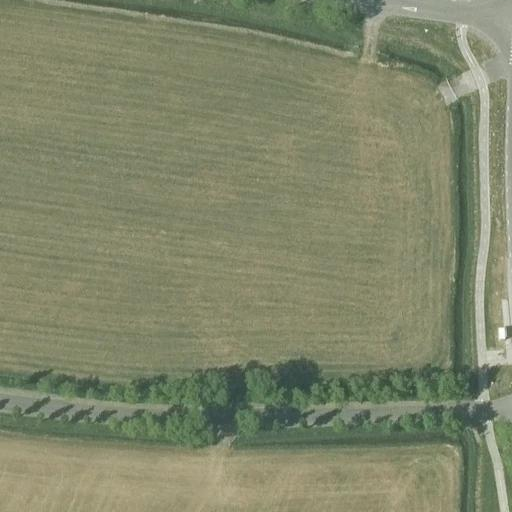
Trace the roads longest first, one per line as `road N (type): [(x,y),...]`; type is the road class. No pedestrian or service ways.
road 1 (unclassified): [(511,409),(217,425),(0,407)]
road 2 (tertiary): [(511,19),(375,0)]
